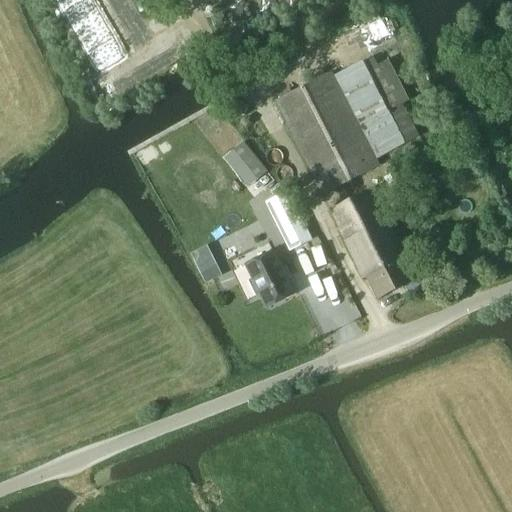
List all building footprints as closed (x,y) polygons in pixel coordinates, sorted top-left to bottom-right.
[(365,61),(356,65),(334,76),(333,72),(275,101),(322,195),(380,166),(376,159),(392,151),(419,137),(403,105),(380,116),(376,108),(382,104),(374,87),(368,90),(365,85),(375,80),(365,61)] [(230,98),(226,107),(244,116),(248,107),(230,98)] [(244,143),(232,152),(256,182),(268,172),(244,143)] [(367,277),(404,258),(406,256),(372,189),(330,210),(364,278),(367,277)] [(267,203),(290,250),(312,239),(301,217),(297,219),(285,194),(267,203)] [(255,290),(260,292),(267,307),(294,294),(273,251),(246,264),(254,279),(252,284),(255,290)] [(415,280),(404,258),(367,277),(378,299),(415,280)] [(207,267),(199,271),(206,285),(223,277),(217,266),(209,270),(207,267)]
